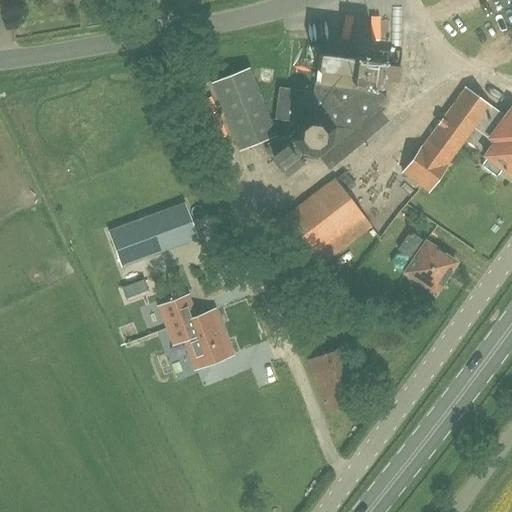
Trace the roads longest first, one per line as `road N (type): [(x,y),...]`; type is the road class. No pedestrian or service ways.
road 1 (unclassified): [(327,511),(511,256)]
road 2 (primary): [(367,511),(511,317)]
road 3 (tertiary): [(0,65),(167,37)]
road 4 (tertiary): [(167,37),(314,0)]
